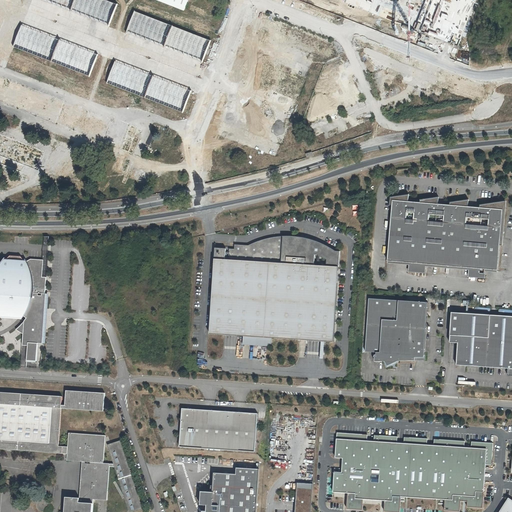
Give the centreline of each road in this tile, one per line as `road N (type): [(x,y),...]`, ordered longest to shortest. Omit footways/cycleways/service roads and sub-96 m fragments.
road 1 (unclassified): [(511,404),(138,378),(122,385)]
road 2 (secondary): [(511,131),(397,142),(200,194)]
road 3 (secondary): [(203,208),(397,155),(511,141)]
road 4 (unclassified): [(278,0),(465,71),(511,72)]
road 5 (unknown): [(211,82),(0,0)]
road 6 (unclassified): [(244,0),(191,132),(200,194)]
road 7 (secondary): [(0,223),(136,220),(203,208)]
road 8 (secondary): [(200,194),(113,211),(0,212)]
road 9 (unknown): [(0,105),(105,141),(126,109)]
road 10 (unknown): [(126,109),(2,64)]
road 11 (unclassified): [(122,385),(157,511)]
road 12 (unclassified): [(0,372),(122,385)]
